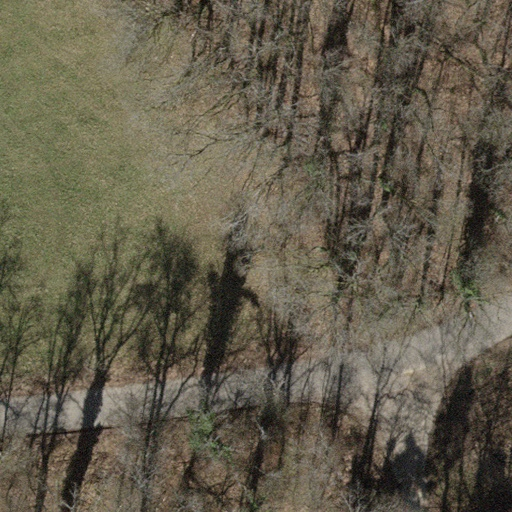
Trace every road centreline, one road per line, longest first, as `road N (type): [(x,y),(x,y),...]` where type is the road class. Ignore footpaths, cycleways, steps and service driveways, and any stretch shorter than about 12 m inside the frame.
road 1 (unclassified): [(511,313),(391,362),(0,419)]
road 2 (track): [(412,511),(410,441),(391,362)]
